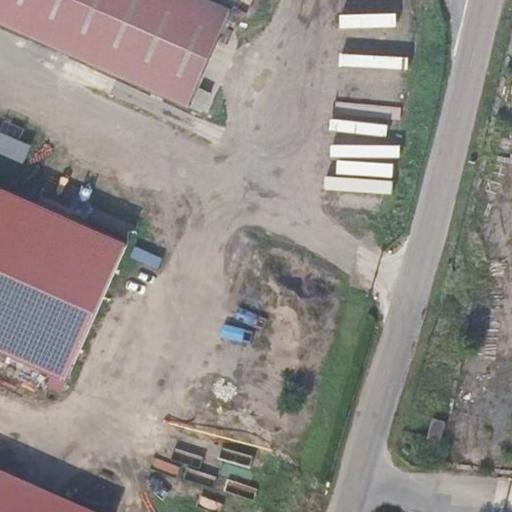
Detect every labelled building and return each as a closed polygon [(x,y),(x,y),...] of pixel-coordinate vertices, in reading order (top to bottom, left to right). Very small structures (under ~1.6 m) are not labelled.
[(223,0),(0,0),(0,14),(190,99),(233,4),(223,0)] [(0,152),(26,158),(30,142),(0,134),(0,152)] [(0,340),(59,366),(117,232),(0,179),(0,340)] [(452,391),(447,410),(460,414),(465,395),(452,391)] [(436,419),(430,439),(443,442),(448,423),(436,419)] [(89,511),(0,472),(0,511),(89,511)]
